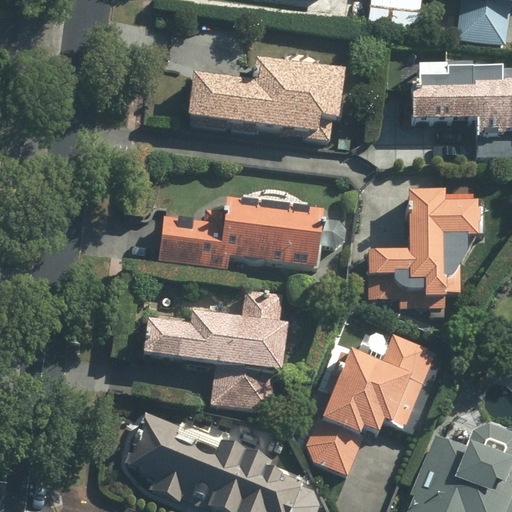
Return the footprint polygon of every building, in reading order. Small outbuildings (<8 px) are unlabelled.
[(423,0),(371,0),(370,30),(422,33),(423,0)] [(509,47),(511,22),(511,0),(466,0),(461,41),(509,47)] [(263,62),(260,85),(201,78),(195,120),(325,137),(327,122),(346,124),(352,74),(263,62)] [(420,122),(485,122),(485,135),(511,135),(511,74),(420,75),(420,122)] [(477,195),(415,196),(416,256),(372,256),(372,301),(452,301),(452,240),(486,239),(486,206),(477,206),(477,195)] [(238,257),(325,268),(332,216),(234,203),(232,215),(210,212),(209,226),(171,221),(165,262),(236,271),(238,257)] [(285,299),(250,294),(247,321),(199,315),(197,330),(157,324),(152,358),(204,365),(204,361),(221,363),(216,407),(275,414),(280,371),(289,373),(295,328),(282,326),(285,299)] [(396,339),(386,366),(358,355),(356,360),(344,356),(306,454),(355,473),(371,432),(388,438),(393,423),(408,428),(437,354),(396,339)] [(130,460),(160,473),(154,487),(213,511),(322,511),(327,500),(308,492),(311,486),(276,472),(279,466),(227,444),(224,450),(148,418),(130,460)] [(478,433),(470,449),(440,437),(414,496),(420,499),(414,511),(511,511),(511,431),(496,425),(478,433)]
